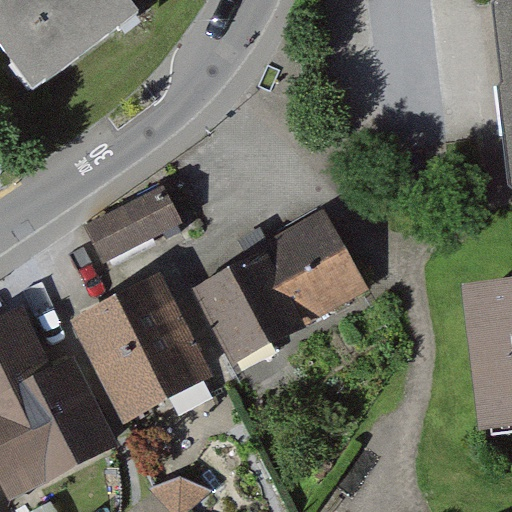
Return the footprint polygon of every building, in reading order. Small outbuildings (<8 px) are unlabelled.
[(0,0),(0,43),(35,89),(140,11),(131,0),(0,0)] [(511,0),(489,0),(487,0),(511,193),(511,0)] [(110,274),(187,227),(162,185),(84,232),(110,274)] [(184,275),(233,372),(369,303),(320,207),(184,275)] [(193,374),(150,278),(66,315),(108,411),(193,374)] [(511,278),(462,285),(480,432),(511,428),(511,278)] [(114,456),(39,301),(0,320),(0,469),(21,509),(114,456)]
